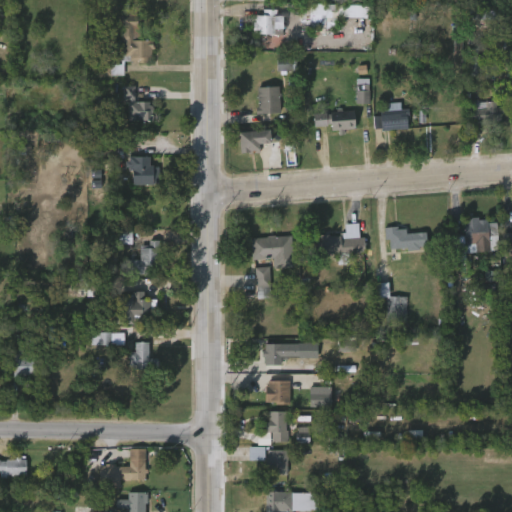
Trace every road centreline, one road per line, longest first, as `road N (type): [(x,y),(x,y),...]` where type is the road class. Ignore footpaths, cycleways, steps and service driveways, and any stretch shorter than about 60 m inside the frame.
road 1 (tertiary): [(211,511),(208,0)]
road 2 (tertiary): [(210,194),(511,169)]
road 3 (residential): [(0,430),(211,436)]
